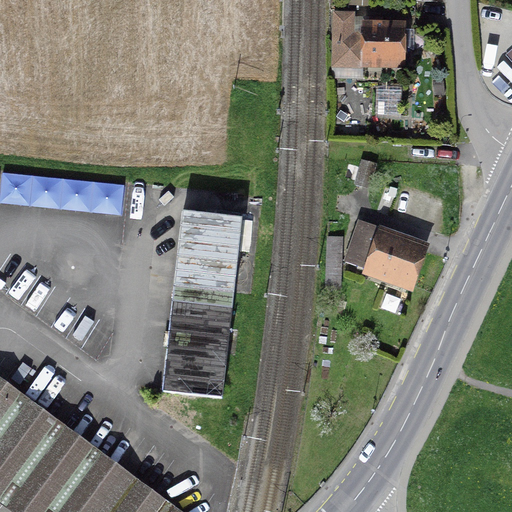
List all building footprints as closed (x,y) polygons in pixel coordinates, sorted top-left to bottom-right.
[(335,38),(336,38),(336,64),(402,66),(403,28),(381,27),(382,20),(369,20),(369,27),(364,27),(364,38),(351,37),(351,16),(335,15),(335,38)] [(356,186),(370,189),(377,164),(362,161),(356,186)] [(222,399),(242,220),(183,213),(163,392),(222,399)] [(359,228),(346,262),(408,284),(421,250),(359,228)] [(340,238),(328,237),(326,286),(337,286),(340,238)] [(177,511),(5,386),(0,393),(0,505),(9,511),(177,511)]
